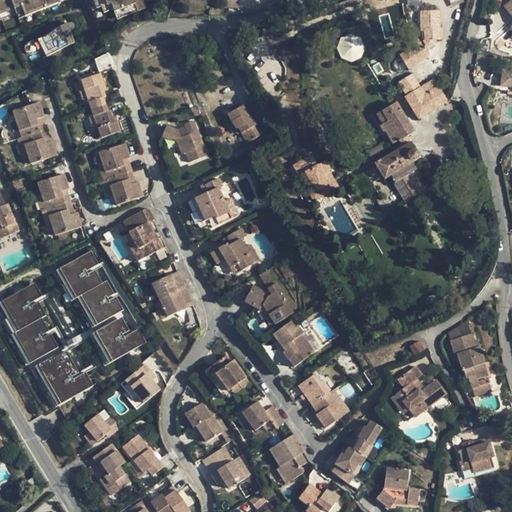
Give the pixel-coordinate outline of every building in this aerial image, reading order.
[(0,0),(0,15),(21,7),(26,17),(58,4),(56,0),(0,0)] [(135,4),(138,11),(146,8),(142,0),(104,0),(107,6),(111,5),(114,12),(135,4)] [(511,0),(503,7),(511,17),(511,26),(510,29),(511,31),(511,0)] [(421,23),(421,31),(422,31),(424,31),(425,40),(422,42),(420,43),(418,39),(412,42),(415,46),(400,55),(401,57),(408,68),(408,70),(427,58),(427,50),(434,46),(434,40),(440,40),(439,12),(420,12),(420,14),(421,23)] [(38,37),(46,56),(77,41),(69,23),(38,37)] [(364,48),(360,38),(351,35),(341,39),(338,49),(342,58),(351,62),(360,58),(364,48)] [(499,50),(504,45),(505,44),(504,43),(500,38),(496,41),(495,45),(499,50)] [(112,66),(108,53),(95,60),(99,71),(112,66)] [(402,72),(408,68),(401,57),(395,60),(393,61),(393,62),(392,64),(392,66),(392,68),(393,69),(394,71),(396,72),(397,72),(399,72),(400,72),(402,72)] [(511,72),(502,71),(500,86),(511,88),(511,72)] [(91,109),(105,104),(103,97),(100,90),(103,89),(105,88),(100,75),(81,82),(84,90),(89,103),(91,109)] [(437,88),(424,96),(420,89),(411,75),(397,83),(418,118),(446,102),(437,88)] [(424,96),(437,88),(433,80),(420,89),(424,96)] [(89,103),(84,90),(79,92),(84,105),(89,103)] [(38,126),(36,120),(42,118),(44,117),(39,103),(13,113),(16,123),(21,138),(46,130),(44,124),(38,126)] [(108,112),(105,104),(91,109),(94,116),(98,129),(101,138),(120,131),(116,117),(113,118),(110,119),(108,112)] [(392,142),(398,139),(399,140),(413,132),(396,105),(375,117),(383,131),(385,131),(392,142)] [(197,107),(191,109),(196,116),(201,115),(197,107)] [(248,117),(242,107),(228,115),(236,129),(239,128),(248,143),(259,137),(254,127),(256,126),(252,119),(249,120),(248,117)] [(93,130),(98,129),(94,116),(88,117),(93,130)] [(180,132),(175,130),(167,127),(163,137),(171,141),(172,138),(176,140),(182,155),(186,153),(190,163),(208,156),(193,121),(185,125),(185,126),(186,129),(180,132)] [(16,123),(12,125),(17,140),(21,138),(16,123)] [(57,155),(53,142),(50,143),(45,145),(42,139),(48,137),(46,130),(21,138),(27,154),(31,164),(57,155)] [(279,139),(274,130),(261,138),(266,146),(279,139)] [(21,138),(17,140),(22,155),(27,154),(21,138)] [(132,171),(130,165),(124,167),(122,161),(128,159),(130,158),(125,145),(99,154),(102,164),(107,180),(132,171)] [(408,205),(403,208),(408,217),(418,212),(413,204),(430,194),(412,162),(418,159),(410,145),(376,165),(384,179),(390,175),(395,183),(403,178),(416,200),(408,205)] [(444,150),(449,158),(456,153),(452,145),(444,150)] [(339,187),(329,171),(330,170),(326,162),(318,167),(312,156),(293,167),(299,177),(305,173),(316,191),(309,195),(313,201),(320,198),(318,194),(330,187),(332,191),(339,187)] [(102,164),(98,166),(103,181),(107,180),(102,164)] [(136,184),(130,186),(128,180),(134,178),(132,171),(107,180),(113,195),(117,206),(143,197),(139,183),(136,184)] [(365,173),(349,182),(356,194),(371,185),(365,173)] [(71,201),(68,195),(62,197),(60,191),(66,189),(68,188),(64,175),(37,184),(41,195),(46,210),(71,201)] [(239,215),(231,198),(224,201),(218,189),(223,187),(218,178),(205,185),(209,192),(195,199),(205,221),(215,217),(219,225),(239,215)] [(403,178),(395,183),(408,205),(416,200),(403,178)] [(107,180),(103,181),(108,197),(113,195),(107,180)] [(318,194),(320,198),(332,191),(330,187),(318,194)] [(9,236),(19,232),(7,204),(4,205),(0,194),(0,224),(2,229),(5,228),(9,236)] [(41,195),(36,196),(42,211),(46,210),(41,195)] [(205,221),(195,199),(191,200),(202,223),(205,221)] [(82,227),(77,214),(75,214),(69,216),(67,210),(73,208),(71,201),(46,210),(51,225),(55,236),(57,235),(65,232),(82,227)] [(150,222),(154,220),(148,208),(123,221),(133,241),(138,250),(141,248),(146,258),(163,249),(150,222)] [(46,210),(42,211),(47,227),(51,225),(46,210)] [(0,224),(0,239),(0,240),(9,236),(5,228),(2,229),(0,224)] [(249,254),(245,248),(240,240),(246,237),(241,228),(227,236),(230,242),(218,248),(225,260),(230,269),(238,265),(242,271),(253,265),(248,255),(249,254)] [(29,238),(26,232),(20,234),(13,237),(16,244),(29,238)] [(65,232),(57,235),(59,240),(67,238),(65,232)] [(137,262),(146,258),(141,248),(138,250),(133,241),(128,244),(137,262)] [(249,254),(248,255),(253,265),(260,261),(250,245),(245,248),(249,254)] [(210,253),(217,265),(225,260),(218,248),(210,253)] [(91,253),(54,272),(70,302),(76,299),(101,285),(94,272),(87,275),(85,272),(98,266),(91,253)] [(238,265),(230,269),(234,276),(242,271),(238,265)] [(153,271),(158,282),(162,280),(157,270),(153,271)] [(260,310),(263,305),(275,325),(293,314),(288,304),(268,271),(260,276),(268,289),(263,291),(253,286),(244,301),(260,310)] [(152,284),(160,301),(167,317),(186,308),(184,305),(187,304),(191,302),(178,273),(162,280),(158,282),(152,284)] [(101,285),(76,299),(92,328),(122,312),(115,298),(108,302),(106,299),(113,295),(106,283),(101,285)] [(33,285),(0,303),(0,310),(14,335),(40,320),(44,317),(37,305),(28,310),(26,306),(40,298),(33,285)] [(156,302),(163,318),(167,317),(160,301),(156,302)] [(120,319),(90,336),(107,366),(145,344),(138,331),(122,339),(120,336),(128,332),(120,319)] [(40,320),(14,335),(9,338),(26,367),(57,349),(49,336),(42,340),(40,337),(48,333),(40,320)] [(301,336),(303,334),(297,326),(295,328),(290,322),(273,334),(285,351),(284,352),(295,368),(313,353),(301,336)] [(477,340),(473,341),(471,334),(450,341),(457,363),(459,362),(462,372),(464,371),(466,379),(468,379),(472,390),(478,388),(477,386),(489,383),(484,365),(484,364),(477,340)] [(415,356),(424,351),(419,341),(409,346),(415,356)] [(52,359),(33,369),(56,408),(92,388),(84,374),(70,383),(68,379),(77,374),(65,354),(53,361),(52,359)] [(206,371),(223,395),(231,389),(238,384),(241,388),(249,382),(233,361),(231,363),(226,356),(206,371)] [(147,375),(151,372),(145,365),(126,381),(144,403),(159,390),(152,380),(147,375)] [(402,401),(409,410),(415,419),(427,410),(433,418),(450,405),(444,397),(447,395),(435,380),(424,389),(417,380),(422,375),(415,366),(398,379),(404,388),(402,389),(408,397),(402,401)] [(151,372),(147,375),(152,380),(155,377),(151,372)] [(315,374),(298,387),(304,394),(306,398),(312,405),(328,393),(321,382),(315,374)] [(187,386),(196,395),(202,389),(194,378),(187,386)] [(330,392),(331,391),(324,380),(321,382),(328,393),(330,392)] [(478,388),(472,390),(474,397),(492,392),(489,383),(477,386),(478,388)] [(241,388),(238,384),(231,389),(234,394),(241,388)] [(333,389),(331,391),(330,392),(336,401),(340,398),(333,389)] [(408,397),(402,389),(391,398),(403,414),(409,410),(402,401),(408,397)] [(330,392),(328,393),(312,405),(318,414),(316,415),(326,429),(350,412),(340,398),(336,401),(330,392)] [(210,401),(203,405),(210,417),(212,416),(218,412),(210,401)] [(255,432),(263,426),(271,421),(274,425),(276,429),(284,423),(272,406),(265,412),(257,401),(236,417),(244,429),(250,424),(255,432)] [(210,417),(203,405),(202,403),(185,414),(193,427),(196,426),(210,417)] [(318,414),(312,405),(309,407),(315,416),(316,415),(318,414)] [(511,418),(511,408),(510,409),(508,410),(506,411),(504,413),(503,415),(502,417),(502,419),(511,418)] [(120,428),(111,416),(104,422),(99,415),(85,426),(89,432),(97,441),(106,434),(108,437),(120,428)] [(201,433),(207,443),(223,432),(212,416),(210,417),(196,426),(201,433)] [(271,421),(263,426),(266,431),(274,425),(271,421)] [(353,450),(362,456),(368,445),(371,446),(382,428),(371,421),(366,429),(364,428),(358,438),(360,440),(353,450)] [(201,433),(196,426),(193,427),(192,428),(197,436),(201,433)] [(222,434),(227,443),(235,438),(230,429),(222,434)] [(97,441),(89,432),(84,437),(91,446),(97,441)] [(123,447),(133,461),(143,473),(148,470),(153,475),(163,467),(138,435),(123,447)] [(301,455),(298,449),(301,447),(293,435),(269,450),(280,467),(301,455)] [(489,443),(487,438),(472,442),(474,447),(489,443)] [(493,458),(489,443),(474,447),(472,442),(472,441),(462,444),(463,449),(458,451),(461,461),(460,462),(465,479),(475,476),(474,473),(493,468),(491,459),(493,458)] [(119,467),(125,462),(113,445),(93,458),(105,476),(100,480),(111,496),(120,490),(130,482),(119,467)] [(238,455),(244,451),(240,445),(233,448),(238,455)] [(371,446),(368,445),(362,456),(365,458),(372,447),(371,446)] [(211,474),(217,470),(232,461),(224,448),(203,461),(211,474)] [(349,448),(344,456),(341,454),(331,472),(348,485),(354,475),(352,474),(358,464),(360,466),(365,458),(362,456),(353,450),(349,448)] [(306,463),(301,455),(280,467),(289,482),(302,474),(299,468),(306,463)] [(239,456),(232,461),(217,470),(224,482),(228,488),(251,474),(239,456)] [(143,473),(133,461),(130,464),(140,476),(143,473)] [(354,475),(355,476),(362,466),(360,466),(358,464),(352,474),(354,475)] [(280,467),(277,470),(286,485),(289,482),(280,467)] [(389,509),(394,503),(398,499),(407,500),(407,504),(417,506),(420,490),(407,488),(409,471),(386,468),(384,488),(383,490),(376,499),(389,509)] [(224,482),(217,470),(211,474),(218,485),(224,482)] [(310,485),(299,499),(309,507),(314,501),(317,503),(323,495),(310,485)] [(306,511),(320,511),(323,508),(328,511),(340,498),(328,489),(323,495),(317,503),(314,501),(309,507),(306,511)] [(120,490),(111,496),(115,502),(124,495),(120,490)] [(157,511),(180,511),(187,507),(175,490),(164,498),(161,494),(150,503),(157,511)] [(258,508),(269,499),(263,493),(253,502),(258,508)] [(156,511),(157,511),(150,503),(146,497),(129,510),(130,511),(156,511)]
